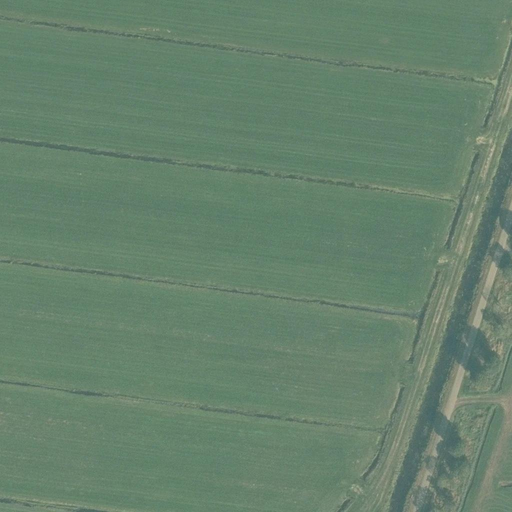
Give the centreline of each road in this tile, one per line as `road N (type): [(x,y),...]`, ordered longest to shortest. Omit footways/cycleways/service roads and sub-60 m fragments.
road 1 (track): [(355,511),(394,449),(511,83)]
road 2 (unclassified): [(415,511),(511,205)]
